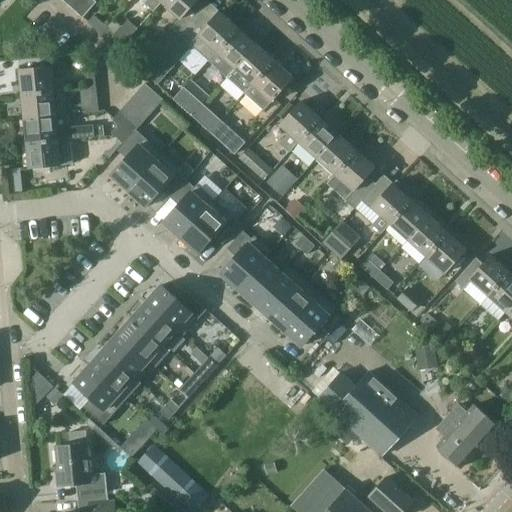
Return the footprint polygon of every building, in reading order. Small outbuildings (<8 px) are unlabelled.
[(63,0),(83,18),(97,2),(95,0),(63,0)] [(163,0),(147,0),(144,3),(154,12),(162,2),(163,0)] [(197,0),(163,0),(162,2),(180,19),(197,0)] [(220,11),(197,37),(190,44),(192,46),(209,61),(239,28),(220,11)] [(87,22),(100,33),(107,26),(94,15),(87,22)] [(100,33),(119,50),(138,29),(128,20),(122,27),(114,20),(107,27),(107,26),(100,33)] [(171,26),(136,65),(146,75),(182,36),(171,26)] [(257,44),(239,28),(209,61),(227,77),(235,68),(257,44)] [(182,36),(146,75),(158,85),(192,46),(190,44),(182,36)] [(275,60),(257,44),(235,68),(227,77),(245,93),(275,60)] [(293,77),(275,60),(245,93),(264,110),(293,77)] [(19,70),(22,95),(54,91),(65,90),(63,77),(53,78),(52,66),(19,70)] [(97,86),(95,70),(85,71),(87,87),(97,86)] [(145,83),(137,92),(156,108),(164,99),(145,83)] [(97,86),(87,87),(89,106),(98,105),(97,86)] [(184,87),(174,99),(192,116),(203,104),(184,87)] [(54,91),(22,95),(24,119),(56,115),(54,91)] [(156,108),(137,92),(129,100),(148,117),(156,108)] [(129,100),(122,109),(140,125),(148,117),(129,100)] [(280,125),(289,133),(279,144),(290,152),(299,142),(320,117),(302,101),(280,125)] [(192,116),(210,132),(221,120),(203,104),(192,116)] [(122,109),(114,118),(122,126),(132,134),(140,125),(122,109)] [(56,115),(24,119),(27,143),(71,139),(72,138),(71,125),(58,127),(56,115)] [(339,134),(320,117),(299,142),(317,158),(339,134)] [(221,120),(210,132),(236,155),(246,143),(221,120)] [(114,135),(113,135),(123,144),(132,134),(122,126),(114,135)] [(163,154),(137,130),(118,151),(127,158),(113,174),(112,173),(111,174),(129,191),(163,154)] [(357,150),(339,134),(317,158),(335,174),(357,150)] [(71,139),(27,143),(29,168),(73,164),(71,139)] [(264,180),(273,171),(248,149),(239,158),(264,180)] [(375,167),(357,150),(335,174),(353,191),(345,199),(355,208),(376,184),(367,176),(375,167)] [(163,154),(129,191),(148,207),(148,206),(162,190),(170,198),(186,180),(178,172),(180,169),(163,154)] [(12,185),(22,185),(21,166),(11,167),(12,185)] [(282,196),(289,189),(276,178),(270,185),(282,196)] [(195,187),(186,180),(170,198),(179,205),(165,221),(164,220),(163,221),(182,237),(215,200),(197,185),(195,187)] [(390,224),(412,199),(405,194),(408,190),(397,180),(394,184),(393,183),(372,207),(381,215),(372,225),(382,233),(390,224)] [(408,240),(430,216),(433,213),(422,203),(419,206),(412,199),(390,224),(408,240)] [(241,224),(215,200),(182,237),(200,254),(201,253),(200,252),(214,237),(223,244),(241,224)] [(448,232),(430,216),(408,240),(426,256),(448,232)] [(324,242),(342,258),(358,240),(340,224),(324,242)] [(272,251),(254,236),(252,239),(243,231),(227,249),(236,257),(222,272),(221,272),(238,288),(265,258),(272,251)] [(467,249),(448,232),(426,256),(445,273),(467,249)] [(373,252),(361,267),(373,278),(381,270),(387,264),(373,252)] [(474,261),(456,281),(465,289),(472,281),(488,295),(510,271),(491,254),(480,267),(474,261)] [(265,258),(238,288),(254,302),(280,272),(265,258)] [(340,259),(332,268),(337,273),(346,264),(340,259)] [(303,280),(287,265),(254,302),(270,317),(303,280)] [(394,283),(381,270),(373,278),(387,290),(394,283)] [(511,273),(510,271),(488,295),(506,312),(511,305),(511,273)] [(361,279),(353,288),(362,297),(370,287),(361,279)] [(303,280),(270,317),(286,331),(319,294),(303,280)] [(163,285),(147,302),(185,335),(207,310),(186,292),(179,300),(163,286),(164,286),(163,285)] [(404,291),(397,299),(412,313),(419,304),(404,291)] [(336,309),(319,294),(286,331),(303,346),(318,330),(326,337),(342,320),(333,312),(336,309)] [(147,302),(133,318),(170,352),(185,335),(147,302)] [(133,318),(119,334),(156,368),(170,352),(133,318)] [(455,333),(446,325),(437,334),(446,343),(455,333)] [(119,334),(104,350),(141,384),(142,383),(135,377),(148,362),(155,368),(156,368),(119,334)] [(471,351),(459,341),(453,348),(464,359),(471,351)] [(437,346),(415,347),(417,369),(438,367),(437,346)] [(181,385),(191,394),(226,356),(216,347),(181,385)] [(104,350),(90,366),(127,400),(141,384),(104,350)] [(471,351),(464,359),(478,372),(485,364),(471,351)] [(127,400),(90,366),(75,383),(91,398),(84,406),(104,425),(127,400)] [(384,455),(419,415),(369,371),(356,386),(341,373),(319,397),(384,455)] [(35,406),(54,387),(38,372),(33,377),(35,406)] [(64,395),(55,387),(48,394),(57,402),(64,395)] [(171,416),(181,405),(172,397),(162,408),(171,416)] [(461,467),(498,426),(475,405),(467,412),(459,404),(437,428),(446,436),(438,446),(461,467)] [(154,411),(123,444),(134,455),(165,422),(154,411)] [(77,483),(79,497),(108,494),(106,472),(90,474),(87,443),(57,446),(61,484),(77,483)] [(194,511),(210,494),(155,444),(139,461),(194,511)] [(275,462),(264,465),(267,476),(278,474),(275,462)] [(291,505),(298,511),(373,511),(365,505),(346,487),(346,488),(324,468),(291,505)] [(368,496),(371,498),(365,505),(373,511),(404,511),(414,501),(387,475),(368,496)] [(108,494),(79,497),(80,511),(79,511),(116,511),(116,510),(110,510),(108,494)]
